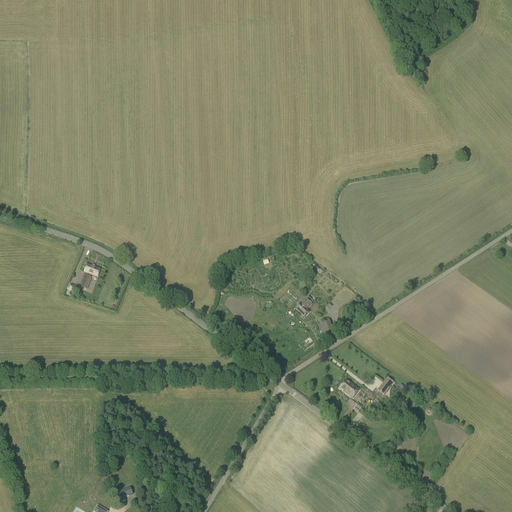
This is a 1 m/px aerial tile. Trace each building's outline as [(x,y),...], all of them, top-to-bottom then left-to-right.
[(95,268),(87,265),(84,272),(87,273),(86,276),(85,275),(80,287),(87,290),(92,278),(90,278),(91,275),(98,277),(101,269),(95,267),(95,268)] [(316,265),(312,268),(313,268),(317,273),(321,269),(316,265)] [(67,290),(73,292),(76,286),(69,283),(67,290)] [(307,299),(302,304),(301,303),(296,309),(305,317),(310,312),(308,309),(313,304),(307,299)] [(322,335),(333,332),(330,321),(319,324),(322,335)] [(384,396),(394,383),(387,378),(377,391),(384,396)] [(353,400),(359,391),(346,381),(339,390),(353,400)] [(358,404),(354,410),(358,413),(362,407),(358,404)]
